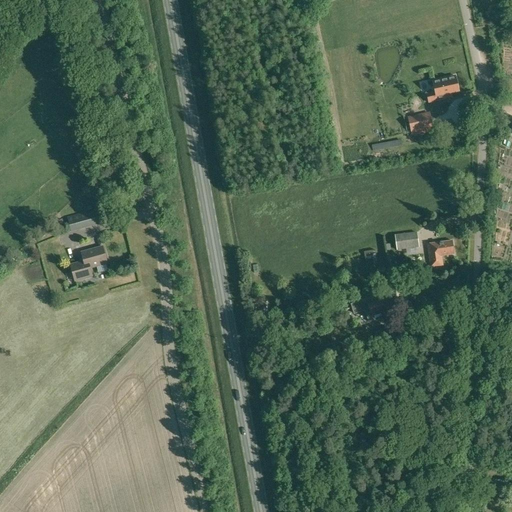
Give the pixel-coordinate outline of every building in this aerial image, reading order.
[(459,92),(455,76),(432,81),(435,92),(426,94),(428,102),(447,98),(446,95),(459,92)] [(408,118),(411,132),(433,127),(430,113),(408,118)] [(68,219),(71,232),(100,224),(97,212),(68,219)] [(52,222),(55,231),(65,228),(62,220),(52,222)] [(395,236),(397,250),(419,247),(417,232),(395,236)] [(427,244),(430,267),(443,265),(441,256),(454,255),(452,241),(427,244)] [(71,265),(74,280),(92,276),(90,269),(107,264),(102,247),(81,253),(84,262),(71,265)] [(364,312),(368,324),(387,318),(381,300),(366,305),(364,301),(350,305),(353,315),(364,312)] [(340,345),(345,354),(359,346),(355,337),(340,345)]
